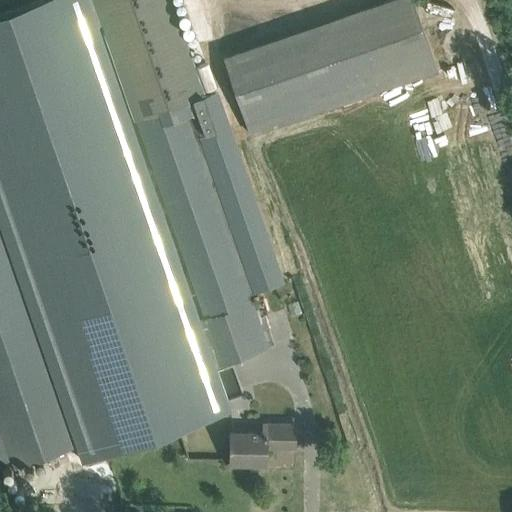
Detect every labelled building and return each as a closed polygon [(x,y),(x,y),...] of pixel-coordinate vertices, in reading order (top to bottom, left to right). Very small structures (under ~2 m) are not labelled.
[(198,319),(88,0),(5,0),(0,2),(0,220),(83,461),(231,410),(216,365),(214,366),(198,319)] [(171,0),(92,0),(201,318),(252,301),(251,298),(253,297),(252,293),(284,282),(216,90),(204,94),(171,0)] [(413,0),(388,0),(357,11),(383,87),(437,69),(413,0)] [(54,383),(0,228),(0,460),(1,463),(12,459),(15,469),(76,446),(54,383)] [(216,365),(268,347),(252,301),(201,318),(198,319),(214,366),(216,365)] [(294,446),(295,426),(295,424),(264,424),(264,434),(231,433),(231,463),(266,463),(266,445),(294,446)]
